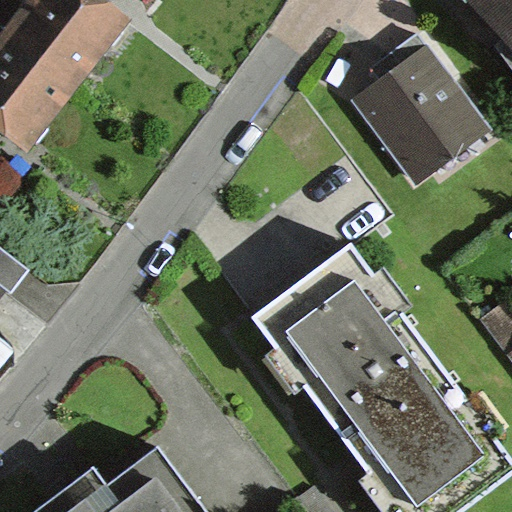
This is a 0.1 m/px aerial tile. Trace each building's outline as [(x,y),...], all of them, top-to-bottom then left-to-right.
[(5,0),(0,0),(0,20),(3,24),(16,8),(5,0)] [(132,25),(99,0),(34,0),(8,33),(81,90),(114,49),(120,50),(127,41),(125,33),(132,25)] [(511,0),(464,0),(511,50),(511,0)] [(422,31),(401,47),(409,58),(354,100),(422,188),(494,134),(462,92),(466,89),(422,31)] [(81,90),(8,33),(0,44),(0,134),(29,157),(37,148),(44,148),(50,139),(49,132),(81,90)] [(469,511),(511,478),(511,456),(354,250),(256,322),(399,511),(469,511)] [(0,253),(0,290),(2,292),(11,299),(29,276),(0,253)] [(511,311),(506,304),(485,320),(511,356),(511,311)] [(207,511),(164,452),(113,489),(99,470),(42,511),(207,511)]
